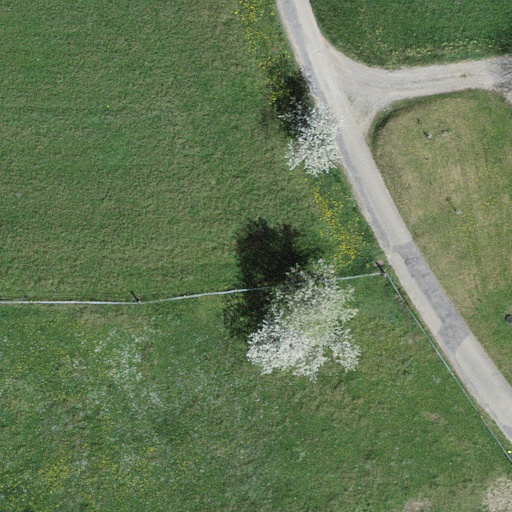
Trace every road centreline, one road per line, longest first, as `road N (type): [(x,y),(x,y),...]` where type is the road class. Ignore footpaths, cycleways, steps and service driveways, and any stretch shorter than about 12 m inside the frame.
road 1 (unclassified): [(511,420),(396,224),(312,0)]
road 2 (track): [(511,82),(352,107)]
